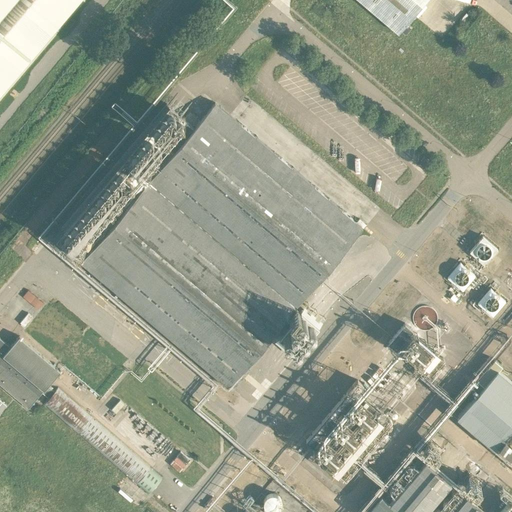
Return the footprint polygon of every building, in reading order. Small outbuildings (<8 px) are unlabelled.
[(0,0),(0,41),(27,64),(57,29),(60,25),(81,0),(0,0)] [(359,0),(398,33),(426,0),(359,0)] [(402,31),(406,35),(411,28),(407,25),(402,31)] [(0,95),(27,64),(0,41),(0,95)] [(194,128),(191,125),(181,117),(67,251),(228,386),(287,315),(293,320),(275,341),(293,356),(322,321),(304,306),(301,310),(295,306),(361,228),(215,103),(194,128)] [(172,110),(59,244),(62,246),(175,113),(172,110)] [(482,233),(473,243),(466,251),(485,267),(501,248),(482,233)] [(444,278),(464,294),(480,276),(460,260),(444,278)] [(475,303),(494,319),(509,301),(490,286),(475,303)] [(28,289),(24,295),(39,307),(43,301),(28,289)] [(389,342),(396,348),(412,329),(405,323),(389,342)] [(0,338),(0,384),(29,409),(31,406),(32,407),(29,410),(34,414),(47,399),(42,395),(43,394),(50,399),(55,393),(48,386),(61,371),(20,337),(11,347),(0,338)] [(483,386),(457,417),(495,449),(498,446),(510,456),(511,452),(511,444),(504,438),(511,429),(511,381),(498,370),(502,365),(494,359),(477,380),(483,386)] [(384,398),(397,400),(397,397),(406,380),(407,372),(401,369),(400,377),(395,377),(390,385),(386,383),(387,377),(382,375),(376,374),(383,378),(379,386),(378,389),(392,396),(385,395),(384,398)] [(319,450),(365,395),(369,390),(357,380),(306,439),(319,450)] [(471,386),(464,395),(470,400),(478,392),(471,386)] [(55,393),(50,399),(44,405),(138,485),(151,468),(58,389),(55,393)] [(192,458),(183,450),(172,463),(181,471),(192,458)] [(485,511),(465,494),(450,511),(422,511),(450,480),(425,458),(389,500),(381,493),(369,507),(374,511),(485,511)] [(279,503),(280,500),(279,496),(278,494),(277,493),(275,491),(273,490),(269,490),(266,491),(263,493),(261,496),(260,500),(261,502),(261,504),(263,507),(265,508),(267,509),(269,509),(271,509),(274,508),(277,506),(279,503)] [(511,511),(511,498),(500,511),(511,511)]
